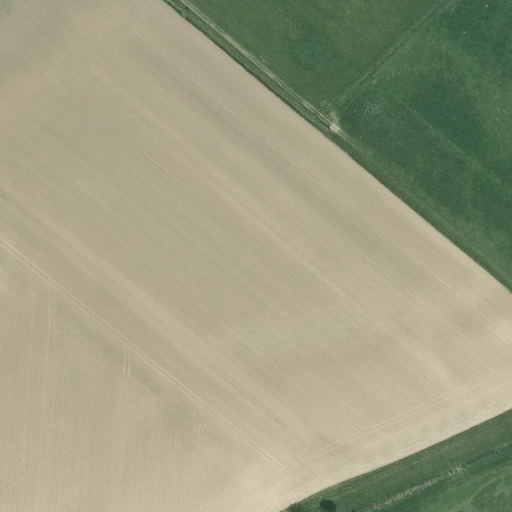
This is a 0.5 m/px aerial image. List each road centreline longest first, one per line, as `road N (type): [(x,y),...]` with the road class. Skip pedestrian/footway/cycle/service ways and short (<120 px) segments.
road 1 (track): [(180,0),(511,281)]
road 2 (track): [(313,510),(0,248)]
